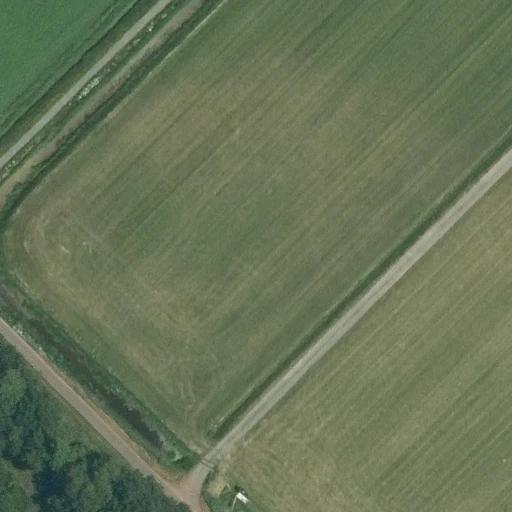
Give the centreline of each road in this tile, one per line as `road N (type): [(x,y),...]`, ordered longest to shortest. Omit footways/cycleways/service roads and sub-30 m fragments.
road 1 (track): [(174,505),(511,160)]
road 2 (unclassified): [(181,511),(0,325)]
